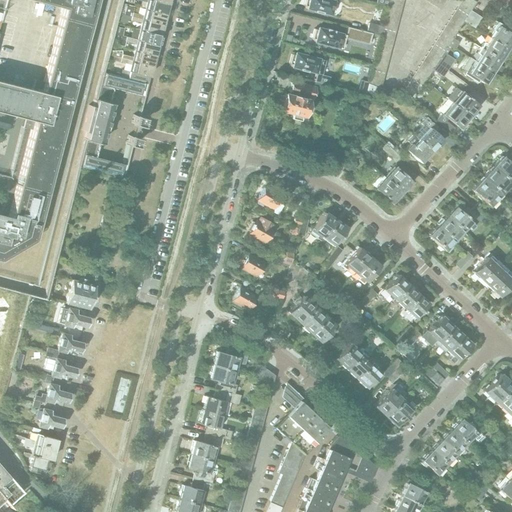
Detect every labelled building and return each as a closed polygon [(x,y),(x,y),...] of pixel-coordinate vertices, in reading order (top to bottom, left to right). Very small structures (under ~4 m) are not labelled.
[(0,258),(33,239),(94,0),(32,0),(62,8),(58,23),(43,82),(34,79),(32,89),(0,80),(0,111),(24,118),(22,127),(31,129),(10,211),(9,211),(8,216),(0,213),(0,258)] [(126,0),(126,2),(133,4),(133,0),(134,0),(135,0),(136,0),(140,1),(139,8),(143,9),(163,14),(166,3),(152,0),(126,0)] [(329,14),(332,0),(330,0),(305,0),(304,6),(306,6),(306,8),(314,10),(313,12),(321,13),(321,12),(329,14)] [(439,9),(444,0),(437,0),(434,6),(439,9)] [(463,10),(469,0),(461,0),(457,6),(463,10)] [(469,0),(463,10),(468,13),(470,10),(475,2),(472,0),(469,0)] [(400,11),(401,4),(389,1),(387,8),(400,11)] [(122,3),(119,14),(160,24),(163,14),(143,9),(142,15),(132,13),(133,8),(125,6),(126,4),(122,3)] [(468,13),(463,10),(457,6),(454,11),(465,18),(468,13)] [(399,16),(400,11),(387,8),(386,13),(399,16)] [(465,18),(463,21),(469,24),(475,14),(470,10),(468,13),(465,18)] [(465,18),(454,11),(451,16),(462,23),(463,21),(465,18)] [(397,22),(399,16),(386,13),(385,18),(397,22)] [(118,20),(117,22),(126,24),(126,22),(127,20),(130,21),(130,20),(140,23),(138,30),(158,35),(160,24),(119,14),(118,20)] [(475,14),(469,24),(474,28),(481,17),(475,14)] [(459,29),(462,23),(451,16),(447,22),(459,29)] [(396,28),(397,22),(385,18),(383,25),(396,28)] [(455,33),(459,29),(447,22),(444,27),(455,33)] [(489,37),(507,48),(511,40),(511,34),(509,33),(510,31),(497,22),(492,30),(493,31),(489,37)] [(371,33),(380,35),(382,30),(382,27),(368,23),(366,32),(371,33)] [(394,33),(396,28),(383,25),(382,27),(382,30),(394,33)] [(314,29),(311,39),(314,39),(313,41),(342,49),(344,39),(368,45),(371,33),(366,32),(347,27),(345,34),(332,31),(333,30),(330,29),(330,30),(325,28),(325,30),(317,28),(316,30),(314,29)] [(455,33),(444,27),(441,31),(452,38),(455,33)] [(131,35),(130,39),(155,45),(158,35),(138,30),(133,28),(131,35)] [(393,39),(394,33),(382,30),(380,35),(380,36),(393,39)] [(451,40),(452,38),(441,31),(438,37),(451,45),(453,41),(451,40)] [(113,38),(111,43),(123,46),(125,42),(125,41),(134,44),(133,50),(153,55),(155,45),(130,39),(119,36),(114,34),(113,38)] [(391,45),(393,39),(380,36),(379,42),(391,45)] [(451,45),(438,37),(435,41),(448,50),(451,45)] [(499,60),(507,48),(489,37),(486,43),(484,42),(480,48),(499,60)] [(445,53),(448,50),(435,41),(431,47),(443,54),(443,52),(445,53)] [(390,51),(391,45),(379,42),(378,44),(377,48),(390,51)] [(439,59),(440,58),(443,54),(431,47),(428,52),(439,59)] [(388,57),(390,51),(377,48),(376,53),(388,57)] [(499,60),(480,48),(476,54),(478,55),(475,61),(492,72),(499,60)] [(109,51),(108,55),(112,56),(150,66),(153,55),(133,50),(131,57),(122,55),(122,54),(121,54),(121,51),(109,51)] [(436,64),(437,63),(439,59),(428,52),(425,57),(436,64)] [(443,54),(440,58),(451,65),(454,59),(445,53),(443,52),(443,54)] [(291,66),(298,68),(298,70),(305,71),(306,70),(315,73),(313,82),(326,85),(329,77),(321,75),(325,61),(294,53),(294,55),(291,54),(289,64),(291,64),(291,66)] [(387,62),(388,57),(376,53),(374,59),(387,62)] [(147,76),(150,66),(112,56),(111,60),(119,62),(129,64),(127,71),(120,69),(120,70),(147,76)] [(422,62),(433,69),(436,64),(425,57),(422,62)] [(439,59),(437,63),(447,70),(451,65),(440,58),(439,59)] [(385,68),(387,62),(374,59),(373,65),(385,68)] [(484,84),(492,72),(475,61),(471,67),(469,66),(463,74),(472,79),(472,80),(476,83),(477,82),(477,83),(479,80),(484,84)] [(432,70),(433,69),(422,62),(418,67),(430,74),(432,70)] [(433,69),(432,70),(443,77),(447,70),(437,63),(436,64),(433,69)] [(384,74),(385,68),(373,65),(371,71),(384,74)] [(430,74),(418,67),(415,72),(426,79),(430,74)] [(147,76),(120,70),(119,77),(101,72),(92,106),(88,105),(82,131),(86,132),(75,172),(79,173),(81,167),(95,170),(103,173),(118,176),(121,165),(94,158),(98,142),(99,143),(103,126),(104,127),(105,123),(106,120),(105,119),(109,104),(108,103),(112,87),(139,94),(142,83),(146,84),(148,77),(147,76)] [(382,81),(384,74),(371,71),(370,78),(382,81)] [(426,79),(415,72),(412,77),(423,84),(426,79)] [(420,89),(423,84),(412,77),(408,82),(420,89)] [(381,88),(382,81),(370,78),(368,85),(381,88)] [(302,116),(306,99),(305,99),(306,97),(311,98),(314,87),(292,82),(289,93),(290,93),(290,95),(284,93),(279,110),(292,113),(291,118),(300,121),(301,115),(302,116)] [(416,95),(420,89),(408,82),(405,87),(416,95)] [(416,95),(405,87),(400,95),(413,100),(416,95)] [(459,90),(450,101),(467,116),(469,117),(478,106),(459,90)] [(458,127),(467,116),(450,101),(440,113),(440,114),(459,129),(459,128),(458,127)] [(140,126),(142,117),(138,116),(133,115),(131,124),(136,125),(140,126)] [(417,139),(429,150),(434,144),(437,146),(442,140),(433,131),(437,127),(426,117),(420,123),(426,129),(417,139)] [(135,146),(137,138),(137,137),(134,137),(133,136),(128,135),(126,144),(130,145),(135,146)] [(429,150),(417,139),(412,135),(407,140),(410,143),(404,149),(418,162),(419,161),(422,164),(427,159),(423,156),(429,150)] [(385,143),(397,155),(399,152),(387,141),(385,143)] [(400,157),(397,155),(385,143),(380,148),(395,162),(400,157)] [(492,167),(509,183),(511,180),(511,165),(509,163),(501,156),(502,157),(499,160),(498,159),(491,167),(492,167)] [(350,174),(356,168),(351,164),(346,170),(350,174)] [(384,177),(400,192),(410,181),(395,166),(393,168),(394,169),(390,173),(389,172),(384,177)] [(482,177),(485,180),(499,193),(505,188),(507,189),(511,185),(492,167),(489,170),(488,170),(482,177)] [(356,185),(365,175),(360,171),(351,180),(356,185)] [(100,184),(102,175),(94,173),(92,182),(100,184)] [(390,203),(400,192),(384,177),(381,173),(371,184),(374,188),(390,203)] [(501,195),(485,180),(482,177),(479,181),(479,180),(470,189),(477,196),(476,196),(481,200),(488,206),(489,205),(495,199),(497,200),(501,195)] [(276,201),(280,196),(264,187),(256,200),(258,201),(257,203),(262,206),(263,204),(272,209),(276,201)] [(474,207),(486,218),(490,213),(479,202),(474,207)] [(445,216),(461,231),(465,235),(472,228),(469,224),(471,221),(454,206),(454,207),(451,210),(450,209),(445,214),(446,215),(445,216)] [(481,223),(486,218),(474,207),(469,212),(481,223)] [(322,235),(334,219),(330,216),(330,217),(329,217),(329,216),(324,213),(323,212),(311,228),(312,228),(313,226),(319,230),(317,232),(319,234),(322,235)] [(461,231),(445,216),(442,219),(441,218),(436,224),(437,225),(436,225),(452,241),(457,236),(459,237),(461,235),(459,234),(461,231)] [(271,230),(271,229),(269,228),(271,223),(260,217),(258,221),(256,220),(254,223),(252,221),(248,228),(250,229),(248,234),(264,243),(264,242),(266,243),(273,231),(271,230)] [(303,235),(307,219),(301,218),(296,234),(303,235)] [(334,219),(322,235),(320,238),(317,242),(322,245),(325,241),(332,246),(340,235),(341,236),(345,232),(343,231),(345,228),(344,227),(345,227),(334,219)] [(452,241),(436,225),(433,229),(432,228),(427,233),(428,234),(427,235),(437,245),(436,245),(441,250),(441,249),(443,251),(448,245),(450,247),(452,245),(450,243),(452,241)] [(327,269),(341,250),(336,246),(322,265),(327,269)] [(353,273),(367,255),(356,246),(342,263),(343,264),(341,266),(346,270),(348,268),(353,273)] [(255,276),(262,263),(247,254),(239,267),(255,276)] [(367,255),(353,273),(359,278),(357,280),(362,284),(364,282),(379,265),(367,255)] [(459,269),(467,260),(463,255),(454,264),(459,269)] [(289,265),(289,263),(291,258),(284,256),(282,263),(289,265)] [(484,283),(501,265),(492,256),(488,259),(485,257),(467,276),(473,282),(477,277),(484,283)] [(294,279),(297,265),(289,263),(289,265),(286,276),(294,279)] [(297,265),(294,279),(299,281),(307,272),(300,266),(297,265)] [(492,300),(511,280),(507,277),(510,274),(501,265),(484,283),(490,290),(486,294),(492,300)] [(389,299),(390,300),(406,283),(403,280),(399,276),(398,276),(396,274),(382,288),(391,297),(389,299)] [(88,309),(94,286),(90,285),(85,283),(86,280),(79,279),(78,281),(70,279),(64,303),(88,309)] [(400,310),(416,293),(414,291),(415,291),(410,287),(406,283),(390,300),(392,301),(393,299),(401,306),(399,308),(400,310)] [(246,310),(254,296),(238,287),(231,301),(246,310)] [(280,298),(282,291),(269,288),(267,295),(280,298)] [(364,304),(375,293),(370,288),(360,299),(364,304)] [(420,297),(416,293),(400,310),(398,312),(402,316),(407,311),(413,317),(427,303),(424,300),(425,300),(420,296),(420,297)] [(296,323),(312,305),(302,295),(300,297),(297,295),(291,301),(294,304),(287,312),(291,316),(290,317),(296,323)] [(320,320),(324,316),(320,312),(312,305),(296,323),(298,322),(302,326),(301,327),(307,333),(320,320)] [(83,327),(86,317),(74,313),(74,311),(67,309),(63,326),(70,328),(70,326),(78,328),(79,325),(83,327)] [(343,324),(348,329),(360,317),(354,311),(343,324)] [(445,328),(449,324),(448,323),(449,322),(445,318),(444,319),(440,315),(428,328),(425,331),(430,335),(431,334),(436,339),(445,328)] [(320,320),(307,333),(313,339),(315,338),(319,341),(326,334),(328,336),(334,330),(333,328),(332,327),(334,325),(324,316),(320,320)] [(360,317),(348,329),(353,333),(364,321),(360,317)] [(447,349),(460,334),(449,324),(445,328),(436,339),(435,340),(440,344),(441,343),(447,349)] [(381,329),(377,325),(373,329),(378,333),(381,329)] [(396,339),(401,344),(414,329),(414,328),(409,325),(406,328),(399,336),(396,339)] [(414,329),(401,344),(406,348),(419,334),(414,329)] [(77,352),(80,342),(67,339),(68,336),(61,334),(57,351),(63,353),(64,351),(72,352),(72,350),(77,352)] [(460,334),(447,349),(453,355),(452,356),(456,359),(459,356),(460,356),(462,354),(461,354),(471,344),(467,340),(467,339),(463,336),(460,334)] [(344,368),(362,349),(361,348),(358,352),(348,342),(333,358),(338,362),(337,363),(344,368)] [(354,377),(372,358),(371,358),(368,361),(360,353),(363,350),(362,349),(344,368),(348,372),(354,378),(354,377)] [(212,365),(231,370),(233,362),(244,365),(246,355),(226,350),(225,354),(216,351),(212,365)] [(51,354),(45,352),(44,356),(46,357),(43,371),(51,373),(50,376),(57,378),(57,376),(65,378),(66,376),(71,377),(73,367),(61,364),(61,361),(55,359),(50,358),(51,354)] [(372,358),(354,377),(358,381),(358,382),(364,387),(365,387),(380,372),(370,363),(373,359),(372,358)] [(385,378),(398,365),(400,363),(396,359),(381,374),(385,378)] [(434,371),(443,379),(448,374),(435,362),(434,361),(429,367),(434,371)] [(259,381),(260,378),(262,372),(265,368),(258,363),(250,375),(259,381)] [(217,380),(214,389),(233,394),(235,385),(229,383),(231,378),(229,377),(231,370),(212,365),(209,378),(217,380)] [(398,365),(385,378),(391,384),(403,370),(398,365)] [(423,373),(428,378),(434,371),(429,367),(423,373)] [(274,375),(265,368),(262,372),(260,378),(272,381),(274,375)] [(437,386),(443,379),(434,371),(428,378),(437,386)] [(496,400),(511,384),(499,373),(485,389),(490,393),(488,395),(495,402),(496,400)] [(435,387),(422,374),(417,379),(431,392),(435,387)] [(270,387),(272,381),(260,378),(259,381),(259,384),(270,387)] [(64,402),(67,392),(54,389),(55,386),(48,384),(44,402),(50,404),(51,401),(59,403),(59,401),(64,402)] [(269,393),(270,387),(259,384),(257,390),(269,393)] [(390,388),(373,406),(383,416),(400,398),(404,394),(394,384),(390,388)] [(506,412),(511,405),(511,385),(511,384),(496,400),(502,405),(500,407),(506,412)] [(204,396),(201,409),(220,414),(223,401),(231,403),(233,394),(214,389),(212,398),(204,396)] [(268,398),(269,393),(257,390),(256,395),(268,398)] [(32,401),(39,403),(40,399),(33,397),(18,393),(17,397),(32,401)] [(266,404),(268,398),(256,395),(254,401),(266,404)] [(400,398),(383,416),(394,426),(404,415),(405,415),(407,413),(406,413),(410,408),(400,398)] [(280,474),(292,479),(303,455),(328,428),(303,405),(298,400),(292,407),(273,427),(290,443),(289,443),(277,473),(280,474)] [(265,410),(266,404),(254,401),(253,407),(265,410)] [(481,416),(485,411),(476,403),(471,408),(481,416)] [(263,416),(265,410),(253,407),(251,413),(263,416)] [(217,427),(220,414),(201,409),(197,423),(205,425),(203,434),(222,438),(224,429),(217,427)] [(58,427),(60,417),(48,414),(48,412),(42,410),(37,427),(44,429),(45,426),(52,428),(53,426),(58,427)] [(262,422),(263,416),(251,413),(250,419),(262,422)] [(449,429),(466,445),(471,438),(476,443),(483,436),(477,431),(475,433),(469,427),(470,426),(462,415),(459,418),(449,429)] [(260,427),(262,422),(250,419),(248,424),(260,427)] [(259,433),(260,427),(248,424),(247,430),(259,433)] [(466,445),(449,429),(440,439),(456,455),(466,445)] [(257,439),(259,433),(247,430),(246,436),(257,439)] [(16,440),(52,449),(55,439),(35,434),(33,441),(17,437),(16,440)] [(189,454),(208,458),(210,451),(212,451),(213,446),(219,447),(222,438),(203,434),(201,442),(193,440),(189,454)] [(256,445),(257,439),(246,436),(244,442),(256,445)] [(509,445),(504,441),(499,436),(494,441),(504,450),(509,445)] [(316,463),(340,474),(352,447),(333,438),(330,446),(324,460),(318,457),(316,463)] [(456,455),(440,439),(430,449),(446,465),(456,455)] [(31,448),(29,455),(49,460),(50,460),(52,449),(16,440),(15,444),(22,446),(31,448)] [(504,450),(494,441),(490,445),(500,455),(504,450)] [(254,450),(256,445),(244,442),(243,447),(254,450)] [(253,456),(254,450),(243,447),(241,453),(253,456)] [(437,475),(446,465),(430,449),(420,460),(421,461),(420,463),(425,467),(426,466),(437,475)] [(47,470),(49,460),(29,455),(23,453),(22,456),(28,458),(27,465),(30,466),(29,471),(37,473),(39,468),(47,470)] [(251,462),(253,456),(241,453),(240,459),(251,462)] [(194,469),(191,478),(203,481),(210,483),(213,474),(207,472),(208,466),(206,466),(208,458),(189,454),(186,467),(194,469)] [(250,468),(251,462),(240,459),(238,465),(250,468)] [(334,489),(340,474),(316,463),(309,478),(320,483),(334,489)] [(366,477),(370,468),(362,464),(358,473),(366,477)] [(248,473),(250,468),(238,465),(237,470),(248,473)] [(0,511),(21,493),(0,468),(0,511)] [(247,479),(248,473),(237,470),(235,476),(247,479)] [(290,485),(292,479),(280,474),(278,480),(290,485)] [(245,485),(247,479),(235,476),(234,482),(245,485)] [(197,503),(203,481),(191,478),(189,487),(181,485),(178,499),(197,503)] [(327,504),(334,489),(320,483),(309,478),(302,493),(319,501),(327,504)] [(399,495),(420,505),(426,492),(418,488),(419,486),(413,483),(407,479),(405,482),(399,495)] [(471,485),(483,493),(484,494),(488,488),(476,479),(471,485)] [(511,502),(511,483),(507,479),(497,489),(511,502)] [(290,485),(278,480),(276,485),(288,490),(290,485)] [(244,491),(245,485),(234,482),(232,488),(244,491)] [(285,496),(288,490),(276,485),(273,491),(285,496)] [(452,490),(462,497),(466,492),(455,485),(452,490)] [(479,499),(483,493),(471,485),(468,491),(479,499)] [(242,496),(244,491),(232,488),(231,493),(242,496)] [(462,497),(452,490),(448,495),(459,502),(462,497)] [(285,496),(273,491),(271,496),(283,501),(285,496)] [(241,502),(242,496),(231,493),(230,499),(241,502)] [(304,511),(323,511),(327,504),(319,501),(302,493),(296,508),(304,511)] [(402,511),(416,511),(420,505),(399,495),(393,507),(402,511)] [(459,502),(448,495),(445,501),(455,508),(459,502)] [(283,501),(271,496),(269,502),(281,507),(283,501)] [(195,511),(197,503),(178,499),(174,511),(195,511)] [(240,508),(241,502),(230,499),(228,505),(240,508)] [(450,511),(452,511),(455,508),(445,501),(441,506),(450,511)] [(276,511),(278,511),(281,507),(269,502),(266,508),(276,511)]
